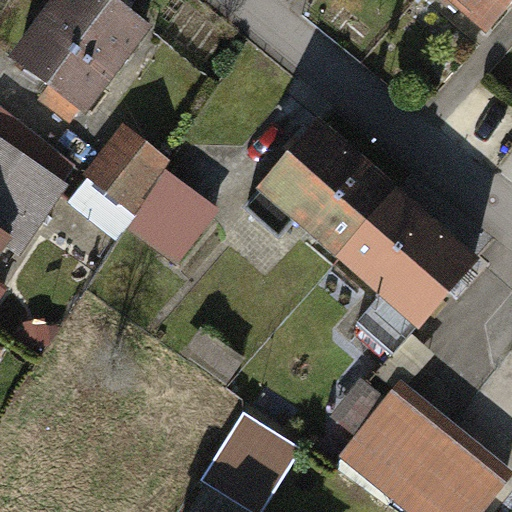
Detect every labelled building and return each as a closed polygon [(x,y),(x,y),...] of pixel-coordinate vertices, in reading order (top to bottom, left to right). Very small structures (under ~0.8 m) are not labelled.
[(167,24),(135,0),(64,0),(22,56),(99,114),(167,24)] [(511,0),(470,0),(496,22),(511,3),(511,0)] [(192,148),(140,112),(96,175),(148,211),(192,148)] [(345,255),(402,190),(320,119),(245,205),(280,235),(298,214),(345,255)] [(0,262),(24,228),(37,237),(71,187),(0,138),(0,262)] [(402,190),(345,255),(383,288),(355,320),(395,356),(480,259),(402,190)] [(502,511),(511,501),(511,463),(416,384),(350,463),(409,511),(502,511)] [(258,511),(270,511),(310,449),(254,414),(211,482),(258,511)]
